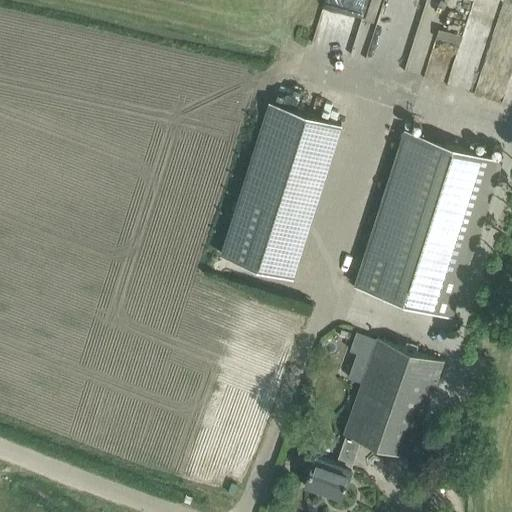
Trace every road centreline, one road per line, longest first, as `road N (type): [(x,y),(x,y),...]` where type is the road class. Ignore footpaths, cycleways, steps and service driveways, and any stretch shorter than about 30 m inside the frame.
road 1 (unknown): [(238,511),(269,348),(291,321),(323,310),(433,330)]
road 2 (unclassified): [(160,511),(0,451)]
